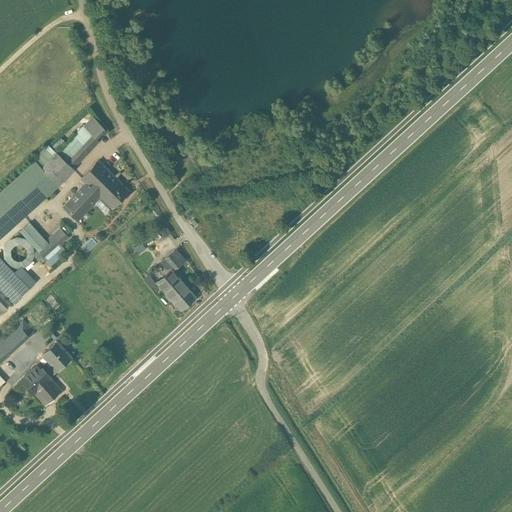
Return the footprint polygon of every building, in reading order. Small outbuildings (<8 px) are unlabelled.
[(86,127),(96,139),(102,134),(104,136),(107,133),(95,119),(86,127)] [(96,139),(86,127),(72,137),(72,138),(57,154),(57,153),(41,170),(57,185),(98,142),(96,139)] [(81,179),(85,183),(63,207),(77,221),(100,197),(112,208),(128,191),(97,161),(81,179)] [(34,163),(0,193),(0,237),(56,187),(34,163)] [(19,231),(36,250),(45,242),(28,223),(19,231)] [(168,227),(161,231),(164,237),(171,233),(168,227)] [(45,242),(36,250),(44,258),(68,237),(60,228),(45,242)] [(15,238),(10,241),(6,245),(4,250),(4,256),(6,261),(10,265),(16,267),(23,267),(28,263),(32,258),(33,253),(32,248),(29,243),(25,240),(20,238),(15,238)] [(176,250),(171,254),(180,265),(184,261),(176,250)] [(174,269),(180,265),(171,254),(165,259),(166,260),(169,263),(174,269)] [(0,259),(0,288),(12,301),(27,287),(0,259)] [(171,270),(156,282),(163,291),(178,278),(171,270)] [(150,286),(156,283),(150,274),(144,277),(150,286)] [(178,278),(163,291),(180,310),(194,297),(178,278)] [(22,321),(0,340),(0,341),(11,353),(33,333),(22,321)] [(0,362),(11,353),(0,341),(0,362)] [(36,367),(21,381),(32,394),(33,393),(45,406),(61,391),(50,377),(71,358),(56,341),(42,355),(50,364),(44,370),(42,368),(40,370),(36,367)]
